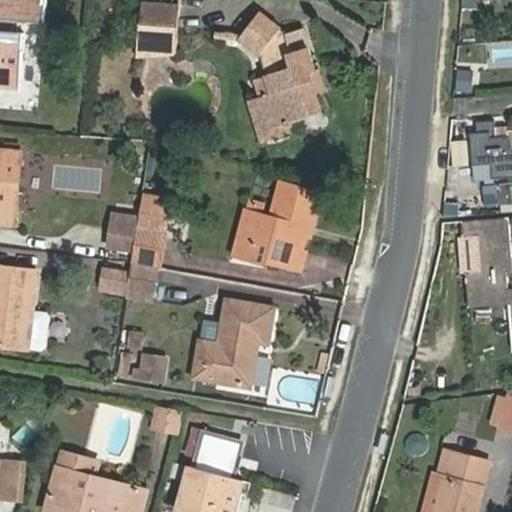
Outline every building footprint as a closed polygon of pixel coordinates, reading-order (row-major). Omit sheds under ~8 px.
[(18,32),(19,21),(44,23),(45,0),(0,0),(0,88),(20,91),(24,33),(18,32)] [(180,5),(147,3),(145,30),(140,29),(139,38),(167,40),(167,49),(177,50),(180,5)] [(288,33),(261,12),(240,40),(261,55),(273,94),(261,97),(271,129),(324,112),(318,94),(314,95),(308,76),(319,72),(304,28),(288,33)] [(457,71),(456,91),(470,91),(471,71),(457,71)] [(511,149),(510,150),(509,136),(495,137),(495,121),(477,122),(478,133),(470,133),(473,165),(492,164),(493,178),(511,177),(511,149)] [(468,140),(456,141),(457,166),(470,165),(468,140)] [(0,208),(18,210),(23,152),(0,149),(0,208)] [(303,251),(309,225),(314,226),(323,193),(281,183),(271,217),(261,214),(251,251),(268,255),(267,260),(302,270),(307,252),(303,251)] [(251,201),(249,211),(261,214),(264,205),(251,201)] [(249,211),(247,211),(235,255),(266,263),(267,260),(268,255),(251,251),(261,214),(249,211)] [(115,214),(110,250),(136,253),(141,221),(142,218),(115,214)] [(511,288),(509,289),(507,276),(511,275),(511,249),(509,217),(462,221),(464,236),(479,235),(481,272),(466,273),(469,309),(511,305),(511,304),(511,288)] [(161,268),(167,226),(141,221),(136,253),(134,263),(158,267),(161,268)] [(129,296),(152,300),(158,267),(134,263),(133,273),(129,296)] [(0,345),(29,349),(33,312),(38,271),(0,266),(0,345)] [(105,270),(101,291),(129,296),(133,273),(105,270)] [(227,299),(220,343),(201,340),(195,377),(251,387),(259,343),(269,344),(276,308),(227,299)] [(48,314),(33,312),(29,349),(43,350),(47,347),(51,318),(48,314)] [(125,327),(122,348),(142,350),(144,329),(125,327)] [(168,358),(145,355),(143,370),(136,370),(134,377),(165,381),(168,358)] [(511,429),(511,396),(509,396),(501,427),(511,429)] [(181,410),(156,406),(152,428),(178,433),(181,410)] [(248,440),(205,429),(195,463),(239,473),(243,457),(248,440)] [(452,452),(436,511),(477,511),(491,462),(452,452)] [(25,463),(1,461),(0,476),(0,497),(22,499),(25,463)] [(241,511),(248,483),(189,466),(175,511),(241,511)] [(134,511),(140,491),(58,469),(49,502),(80,511),(134,511)]
